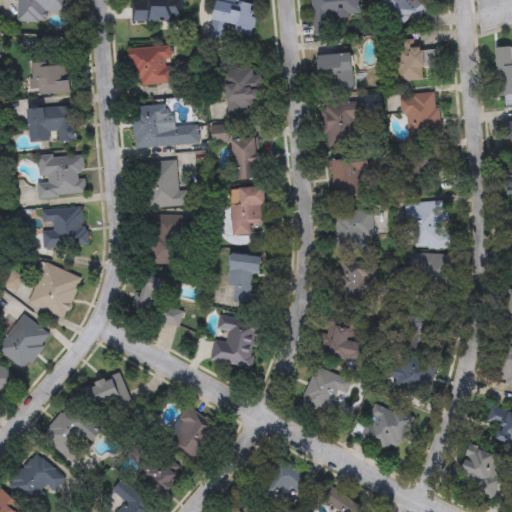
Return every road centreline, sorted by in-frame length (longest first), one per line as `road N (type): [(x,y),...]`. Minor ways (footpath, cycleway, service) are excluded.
road 1 (residential): [(288,0),(302,113),(302,270),(279,358),(230,453),(187,511)]
road 2 (residential): [(463,0),(480,207),(473,320),(431,450),(406,499)]
road 3 (residential): [(105,0),(114,275),(96,321),(0,448)]
road 4 (residential): [(406,499),(96,321)]
